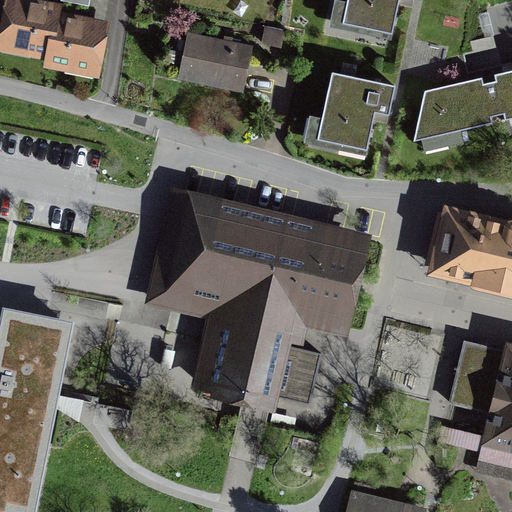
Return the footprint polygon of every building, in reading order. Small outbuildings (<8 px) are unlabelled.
[(10,0),(2,45),(49,54),(57,15),(58,9),(15,0),(10,0)] [(397,0),(348,0),(343,27),(389,37),(397,0)] [(105,24),(57,15),(49,54),(47,62),(95,71),(105,24)] [(268,32),(264,47),(283,51),(287,36),(268,32)] [(191,37),(181,83),(246,96),(256,50),(191,37)] [(374,111),(389,114),(395,86),(332,72),(318,139),(365,149),(374,111)] [(484,86),(491,116),(508,112),(510,120),(511,119),(511,72),(496,76),(498,83),(484,86)] [(491,116),(484,86),(485,79),(429,91),(415,142),(492,123),(491,116)] [(222,288),(217,307),(289,324),(293,305),(338,315),(354,249),(268,229),(181,208),(165,274),(222,288)] [(436,270),(473,278),(473,281),(474,283),(476,284),(476,285),(511,294),(511,217),(502,215),(500,225),(450,213),(436,270)] [(284,344),(289,324),(217,307),(217,310),(216,309),(199,383),(271,400),(272,396),(308,405),(321,353),(284,344)] [(68,324),(6,312),(0,343),(0,511),(11,511),(13,507),(31,511),(53,401),(68,324)] [(511,352),(465,341),(450,402),(495,413),(489,438),(485,437),(470,433),(466,446),(482,450),(480,458),(484,459),(511,465),(511,350),(511,352)] [(321,435),(298,430),(289,469),(312,475),(321,435)] [(421,511),(422,511),(351,495),(346,511),(421,511)]
